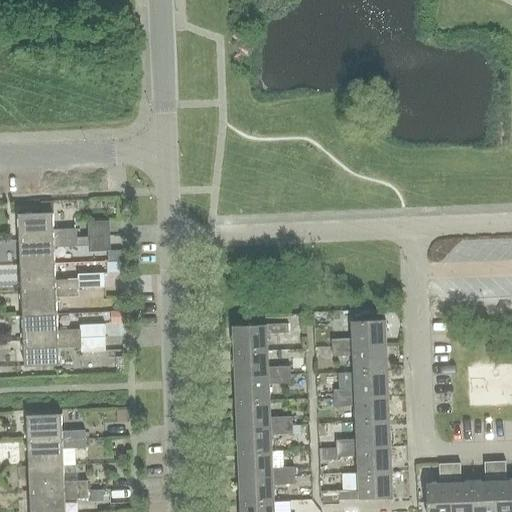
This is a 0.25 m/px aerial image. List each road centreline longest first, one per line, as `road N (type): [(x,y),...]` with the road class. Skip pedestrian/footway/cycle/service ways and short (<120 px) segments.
road 1 (residential): [(416,226),(426,454),(511,453)]
road 2 (residential): [(183,511),(169,234)]
road 3 (residential): [(416,226),(169,234)]
road 4 (residential): [(0,156),(165,150)]
road 5 (residential): [(165,150),(157,0)]
